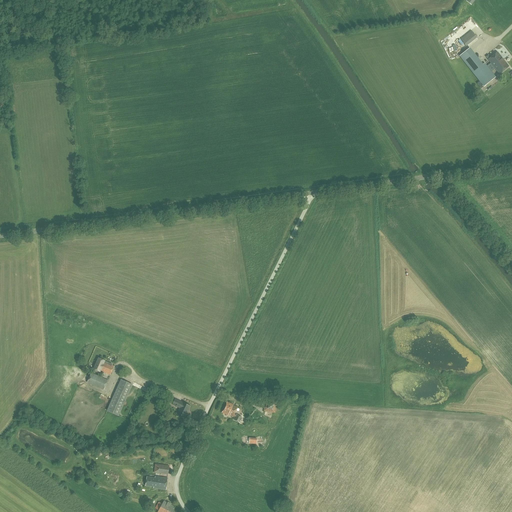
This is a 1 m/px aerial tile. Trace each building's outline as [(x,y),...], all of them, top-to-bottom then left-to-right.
[(468,45),(479,38),(475,30),(459,40),(462,45),(467,43),(468,45)] [(496,77),(485,63),(482,65),(469,48),(460,56),(484,86),(496,77)] [(509,66),(498,52),(490,58),(487,55),(486,57),(488,59),(500,74),(509,66)] [(110,375),(114,366),(111,365),(112,364),(105,361),(105,360),(98,358),(93,369),(100,372),(100,370),(110,375)] [(103,390),(108,380),(91,372),(87,382),(103,390)] [(119,416),(133,384),(121,379),(107,411),(119,416)] [(183,403),(175,399),(172,404),(180,408),(177,413),(184,417),(186,412),(188,413),(191,406),(183,402),(183,403)] [(276,406),(276,402),(266,400),(265,404),(266,404),(266,407),(264,407),(264,411),(275,413),(275,408),(275,405),(276,406)] [(233,416),(237,407),(233,405),(227,402),(222,412),(228,415),(228,414),(229,415),(233,416)] [(240,423),(243,417),(235,414),(233,419),(240,423)] [(168,474),(169,466),(155,464),(154,472),(168,474)] [(168,478),(155,476),(155,478),(147,476),(146,485),(154,487),(154,488),(166,490),(168,478)] [(174,506),(164,501),(157,511),(175,511),(172,510),(174,506)]
